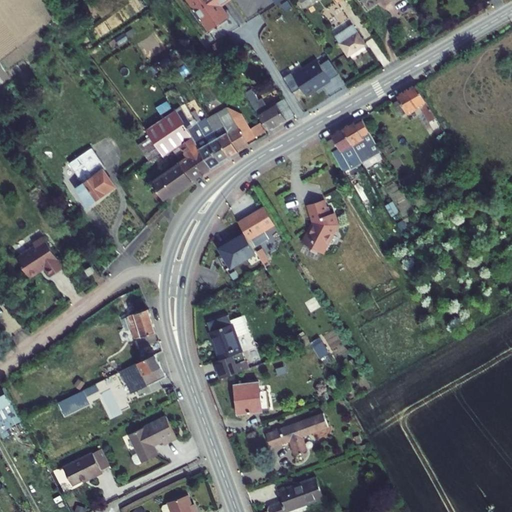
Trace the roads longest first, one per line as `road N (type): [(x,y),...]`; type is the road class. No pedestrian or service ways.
road 1 (secondary): [(175,274),(195,219),(244,166),(511,10)]
road 2 (secondary): [(236,511),(176,342),(175,274)]
road 3 (unclassified): [(0,370),(128,273),(175,274)]
